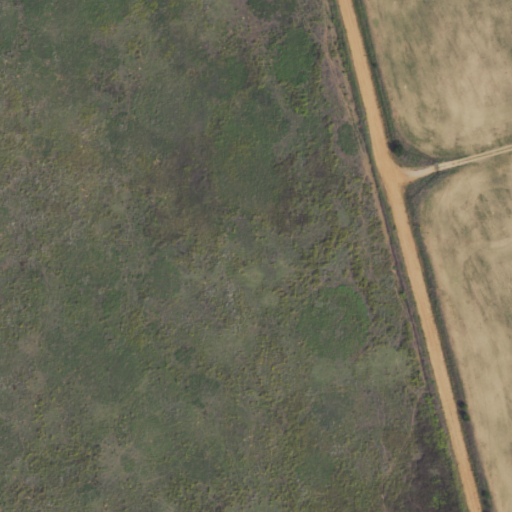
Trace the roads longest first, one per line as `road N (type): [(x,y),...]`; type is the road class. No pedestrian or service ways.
road 1 (residential): [(468,511),(339,0)]
road 2 (track): [(511,143),(385,180)]
